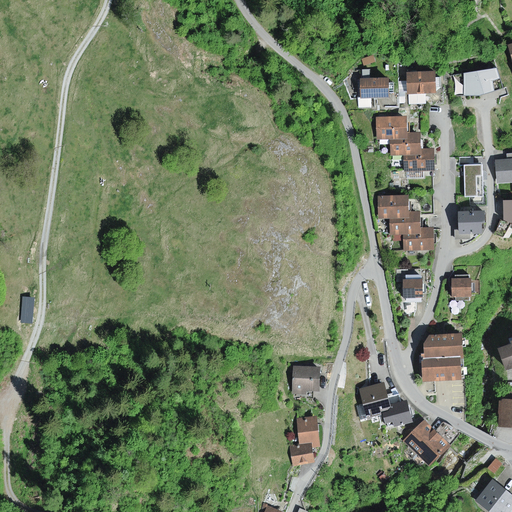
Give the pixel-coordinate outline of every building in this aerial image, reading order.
[(376,63),(374,55),(361,60),(364,67),(376,63)] [(500,69),(466,74),(466,97),(482,97),(506,90),(500,69)] [(439,73),(408,73),(409,95),(439,94),(439,73)] [(391,79),(361,80),(361,98),(358,98),(358,108),(372,108),(372,99),(392,99),(391,79)] [(409,117),(377,118),(377,140),(391,140),(409,140),(409,133),(409,117)] [(409,140),(391,140),(391,156),(405,156),(423,156),(423,149),(423,133),(409,133),(409,140)] [(423,156),(405,156),(405,172),(437,172),(436,149),(423,149),(423,156)] [(465,199),(488,199),(487,169),(481,169),(480,153),(458,154),(459,179),(465,179),(465,199)] [(508,160),(495,161),(497,185),(511,183),(511,153),(507,154),(508,160)] [(411,196),(379,196),(379,220),(390,219),(411,219),(411,212),(411,196)] [(511,201),(504,202),(505,221),(501,220),(496,235),(505,239),(511,227),(511,201)] [(411,219),(390,219),(391,236),(404,235),(423,235),(423,229),(422,212),(411,212),(411,219)] [(488,212),(460,213),(461,235),(485,235),(485,225),(488,225),(488,212)] [(423,235),(404,235),(404,252),(437,251),(436,228),(423,229),(423,235)] [(407,280),(404,280),(404,299),(407,299),(407,302),(422,302),(422,299),(426,299),(425,280),(422,280),(422,276),(407,276),(407,280)] [(455,280),(453,280),(453,299),(456,299),(456,302),(471,302),(471,299),(474,299),(474,279),(471,279),(471,276),(455,276),(455,280)] [(33,324),(36,298),(23,297),(21,323),(33,324)] [(467,335),(431,336),(426,345),(426,355),(423,356),(424,384),(466,382),(465,361),(468,361),(467,335)] [(511,344),(500,349),(507,372),(511,370),(511,344)] [(323,368),(294,366),(292,395),(297,395),(297,399),(314,400),(314,392),(321,393),(323,368)] [(387,382),(360,389),(368,421),(385,417),(384,414),(391,412),(391,409),(393,409),(390,397),(387,382)] [(502,400),(501,400),(498,427),(511,428),(511,391),(503,391),(502,400)] [(390,397),(393,409),(391,409),(391,412),(384,414),(385,417),(387,425),(395,423),(396,428),(416,423),(410,401),(403,403),(400,394),(390,397)] [(319,416),(297,419),(300,444),(289,446),(293,467),(317,464),(314,449),(322,448),(319,416)] [(454,448),(426,420),(404,441),(432,469),(454,448)] [(503,464),(496,459),(488,469),(494,475),(503,464)] [(511,511),(511,494),(493,480),(476,501),(488,511),(511,511)]
